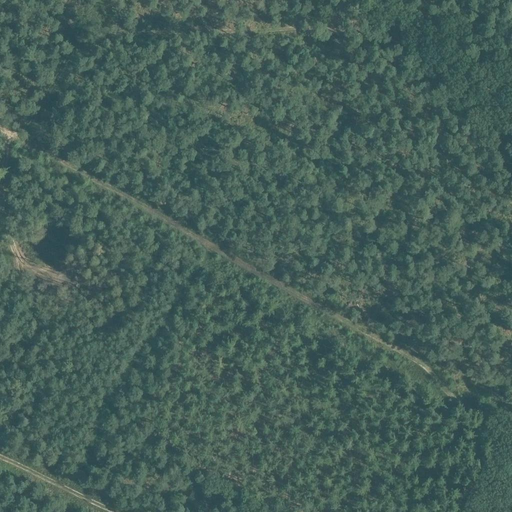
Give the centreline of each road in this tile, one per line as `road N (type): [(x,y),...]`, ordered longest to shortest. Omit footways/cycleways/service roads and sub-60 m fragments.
road 1 (track): [(0,129),(410,355),(448,393),(511,430)]
road 2 (track): [(54,0),(81,30),(379,24),(511,171)]
road 3 (track): [(0,459),(114,511)]
